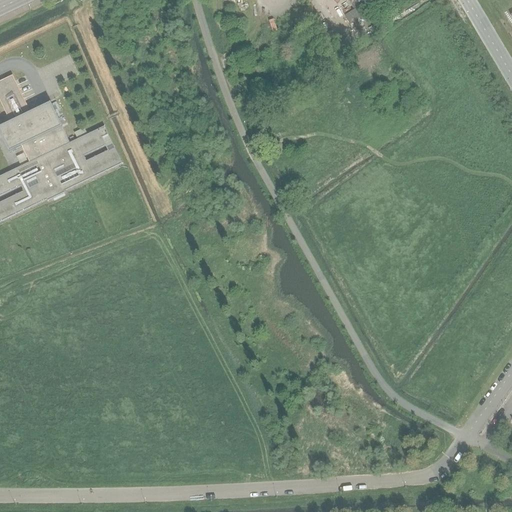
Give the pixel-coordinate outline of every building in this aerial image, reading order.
[(323,0),(318,0),(317,1),(325,18),(331,15),(323,0)] [(349,0),(351,3),(356,11),(372,1),(371,0),(349,0)] [(404,12),(419,3),(417,0),(413,0),(402,7),(404,12)] [(330,34),(319,41),(330,60),(341,53),(330,34)] [(29,164),(0,177),(0,197),(21,187),(24,192),(0,203),(0,223),(47,201),(48,202),(65,194),(65,192),(122,165),(118,156),(115,150),(109,153),(109,152),(86,162),(84,157),(106,146),(102,138),(108,135),(105,128),(70,144),(62,128),(62,127),(51,105),(31,115),(31,114),(13,76),(0,82),(0,102),(11,124),(0,128),(0,133),(3,139),(10,154),(22,148),(29,164)] [(100,252),(55,274),(108,384),(159,359),(149,338),(143,341),(100,252)] [(55,274),(9,296),(53,385),(47,388),(57,409),(108,384),(55,274)] [(0,404),(15,397),(5,376),(0,378),(0,404)]
